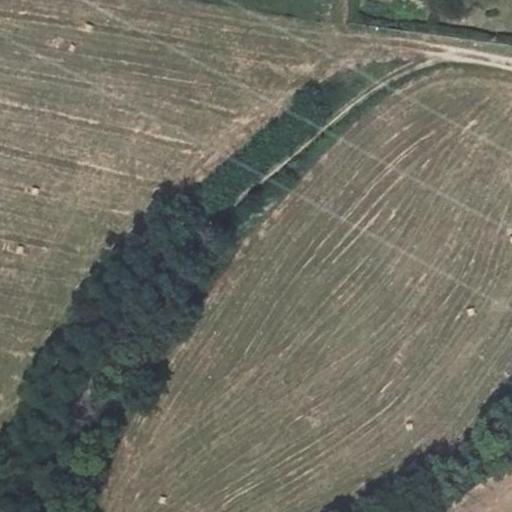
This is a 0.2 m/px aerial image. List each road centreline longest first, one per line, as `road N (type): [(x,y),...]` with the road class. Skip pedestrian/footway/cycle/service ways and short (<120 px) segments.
road 1 (track): [(29,511),(151,282),(222,203),(285,164),(380,84),(442,52),(511,63)]
road 2 (track): [(442,52),(42,0)]
